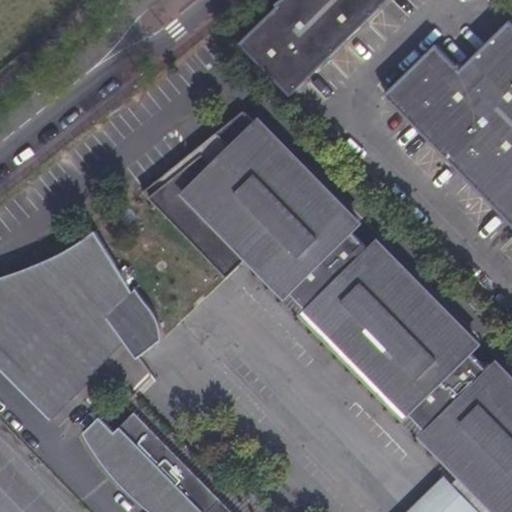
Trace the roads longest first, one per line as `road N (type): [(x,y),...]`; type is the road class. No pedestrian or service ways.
road 1 (unknown): [(449,0),(388,73),(378,117),(391,145),(511,268)]
road 2 (unknown): [(0,384),(119,511)]
road 3 (residential): [(81,78),(164,39),(220,0)]
